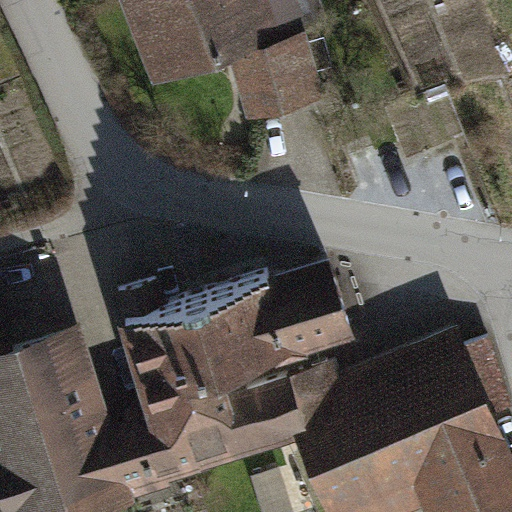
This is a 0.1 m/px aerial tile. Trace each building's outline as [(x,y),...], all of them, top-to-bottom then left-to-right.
[(263,0),(141,0),(168,70),(275,29),(263,0)] [(307,29),(235,52),(253,108),(325,84),(307,29)] [(134,415),(113,422),(134,488),(168,478),(164,464),(299,422),(307,447),(342,400),(339,392),(329,362),(230,394),(222,371),(280,352),(282,360),(307,352),(305,345),(360,328),(340,266),(281,285),(279,277),(174,310),(169,295),(119,311),(147,400),(130,405),(134,415)] [(0,473),(11,511),(110,511),(139,503),(134,488),(113,422),(105,392),(92,396),(84,368),(93,365),(80,326),(14,347),(0,302),(0,473)] [(511,401),(511,387),(490,333),(468,342),(339,392),(342,400),(307,447),(334,511),(343,511),(431,478),(445,511),(511,511),(511,466),(489,411),(511,401)] [(288,463),(243,475),(252,511),(299,511),(301,511),(288,463)]
